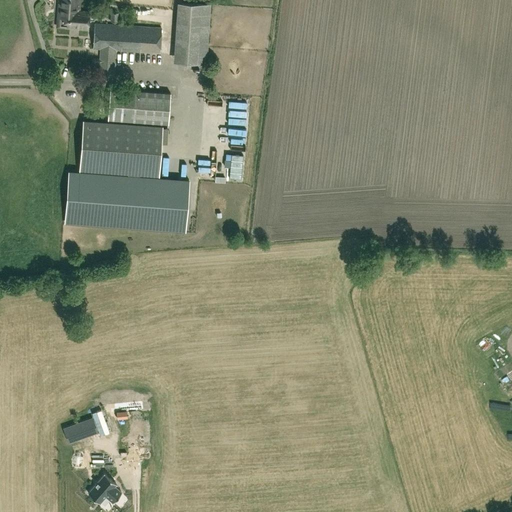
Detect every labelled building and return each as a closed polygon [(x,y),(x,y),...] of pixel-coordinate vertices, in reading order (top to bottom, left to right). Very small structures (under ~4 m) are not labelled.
[(66,27),(88,28),(89,11),(78,10),(79,3),(76,3),(76,0),(58,0),(59,3),(61,3),(60,10),(58,10),(57,17),(67,18),(66,27)] [(160,28),(94,23),(93,48),(100,49),(99,58),(93,57),(93,63),(99,63),(98,75),(114,75),(115,50),(159,52),(160,28)] [(177,55),(193,56),(194,25),(178,24),(177,55)] [(107,119),(168,123),(170,92),(110,88),(107,119)] [(162,125),(82,120),(79,170),(158,175),(162,125)] [(237,155),(234,161),(239,164),(242,158),(237,155)] [(184,230),(188,179),(69,171),(65,221),(184,230)] [(143,401),(141,447),(157,448),(159,402),(143,401)] [(116,404),(116,412),(117,419),(127,418),(126,410),(125,411),(124,404),(116,404)] [(68,442),(97,432),(92,417),(63,428),(68,442)] [(128,423),(129,453),(140,452),(139,423),(128,423)] [(114,486),(116,483),(104,473),(88,492),(99,503),(105,496),(113,502),(121,492),(114,486)]
